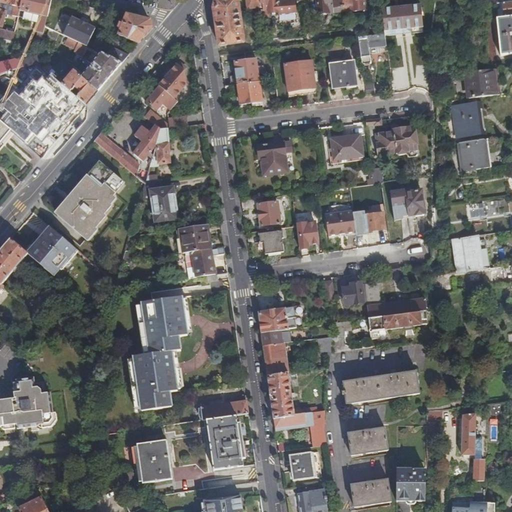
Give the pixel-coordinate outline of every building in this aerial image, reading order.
[(22,0),(0,0),(0,28),(1,29),(6,11),(2,10),(4,3),(14,6),(12,15),(18,17),(20,10),(22,0)] [(51,0),(22,0),(20,10),(39,15),(35,32),(43,33),(45,26),(50,7),(51,0)] [(216,0),(214,9),(216,20),(220,46),(245,42),(237,0),(216,0)] [(259,0),(246,0),(247,8),(249,8),(249,11),(254,10),(261,9),(259,0)] [(278,0),(259,0),(261,9),(261,16),(270,15),(270,13),(279,13),(279,14),(296,12),(294,0),(283,0),(278,1),(278,0)] [(343,7),(342,0),(316,0),(318,15),(329,13),(329,8),(343,7)] [(366,0),(342,0),(343,7),(351,6),(352,12),(367,10),(366,0)] [(7,14),(12,15),(14,6),(4,3),(2,10),(6,11),(8,11),(7,14)] [(421,6),(383,9),(384,25),(385,33),(385,34),(385,36),(424,33),(421,6)] [(149,21),(126,15),(123,25),(120,24),(118,29),(121,30),(118,35),(138,44),(152,28),(149,21)] [(511,16),(505,17),(497,18),(500,43),(511,42),(511,16)] [(73,40),(86,46),(95,30),(71,18),(62,35),(70,38),(73,40)] [(385,33),(384,25),(370,27),(371,35),(385,33)] [(0,28),(0,37),(13,40),(15,32),(1,29),(0,28)] [(59,33),(54,31),(51,37),(55,40),(59,33)] [(387,46),(385,36),(385,34),(358,37),(362,64),(371,63),(369,48),(376,47),(380,47),(387,46)] [(83,56),(88,47),(86,46),(73,40),(70,38),(67,46),(75,50),(74,52),(83,56)] [(511,54),(511,42),(500,43),(501,56),(511,54)] [(105,55),(121,64),(128,55),(112,47),(105,55)] [(82,77),(98,90),(121,64),(105,55),(100,53),(84,74),(82,77)] [(38,55),(37,56),(36,63),(43,68),(48,72),(51,68),(46,64),(47,63),(38,55)] [(0,63),(0,74),(7,72),(17,69),(34,64),(32,58),(10,65),(8,61),(0,63)] [(232,85),(259,82),(258,73),(263,73),(263,68),(258,68),(257,60),(236,62),(237,75),(231,76),(232,85)] [(293,64),(285,65),(289,97),(317,93),(312,61),(295,63),(293,63),(293,64)] [(354,61),(331,64),(334,89),(348,87),(349,87),(350,87),(356,86),(357,86),(354,61)] [(34,64),(17,69),(18,73),(27,70),(29,74),(43,68),(36,63),(34,64)] [(185,70),(177,64),(158,85),(159,86),(174,99),(186,83),(185,70)] [(268,81),(276,80),(274,67),(266,68),(268,81)] [(77,98),(86,105),(98,90),(82,77),(74,70),(62,85),(63,86),(70,92),(74,88),(81,93),(77,98)] [(466,73),(469,99),(496,95),(493,70),(466,73)] [(232,85),(230,85),(232,96),(240,95),(241,105),(259,102),(259,105),(263,105),(259,82),(232,85)] [(48,89),(39,99),(45,94),(59,104),(66,109),(75,117),(76,116),(86,105),(77,98),(70,92),(63,86),(56,95),(48,89)] [(174,99),(159,86),(146,101),(157,110),(162,104),(170,110),(177,102),(174,99)] [(45,94),(39,99),(40,100),(41,101),(51,109),(54,111),(59,104),(45,94)] [(0,111),(4,114),(10,107),(0,98),(0,111)] [(35,107),(45,115),(51,109),(41,101),(36,106),(35,107)] [(453,107),(455,126),(473,124),(478,123),(476,104),(453,107)] [(156,126),(161,130),(168,129),(169,129),(169,125),(150,110),(144,117),(156,126)] [(27,145),(41,157),(53,143),(40,133),(20,115),(15,121),(33,137),(27,145)] [(169,125),(169,129),(188,126),(187,116),(168,119),(169,125)] [(40,133),(53,143),(62,132),(63,132),(55,125),(50,120),(43,129),(42,128),(40,129),(42,131),(40,133)] [(0,143),(11,131),(0,121),(0,143)] [(473,124),(455,126),(457,137),(475,135),(473,124)] [(150,152),(153,155),(161,130),(156,126),(151,132),(143,126),(134,136),(142,143),(134,154),(143,161),(148,155),(150,152)] [(393,132),(380,135),(381,138),(377,139),(379,154),(396,152),(397,154),(399,155),(406,154),(408,152),(408,150),(416,149),(414,127),(393,130),(393,132)] [(152,159),(150,167),(158,166),(158,164),(170,163),(168,129),(161,130),(153,155),(152,159)] [(101,133),(94,141),(136,176),(140,165),(101,133)] [(361,135),(332,139),(335,164),(364,160),(361,135)] [(486,139),(458,143),(461,170),(485,167),(484,158),(485,158),(484,149),(488,148),(486,139)] [(274,144),(258,146),(259,158),(262,158),(264,175),(288,172),(285,153),(292,152),(291,142),(281,143),(281,140),(280,140),(274,140),(273,141),(274,144)] [(379,161),(372,162),(375,184),(382,182),(384,182),(382,168),(380,168),(379,161)] [(57,215),(86,239),(106,217),(104,215),(111,206),(107,203),(124,183),(101,163),(57,215)] [(357,187),(350,188),(352,200),(359,199),(357,187)] [(172,189),(152,192),(156,220),(176,218),(172,189)] [(422,191),(406,193),(407,202),(409,215),(416,214),(416,216),(425,215),(425,213),(422,191)] [(309,192),(293,194),(294,205),(310,202),(309,192)] [(264,198),(243,201),(244,210),(259,208),(262,226),(281,223),(280,220),(280,214),(278,201),(265,203),(264,198)] [(409,215),(407,202),(393,204),(396,220),(409,218),(409,215)] [(356,232),(353,212),(326,216),(329,236),(356,232)] [(366,225),(366,228),(366,231),(385,229),(383,213),(359,216),(360,225),(361,225),(366,225)] [(297,225),(297,226),(300,248),(310,246),(310,244),(319,243),(316,223),(297,225)] [(186,254),(211,250),(207,225),(179,229),(183,254),(186,254)] [(39,263),(53,275),(64,263),(62,262),(74,248),(48,226),(40,236),(42,238),(38,242),(36,240),(26,252),(27,254),(39,263)] [(283,231),(260,234),(261,245),(262,246),(265,246),(266,254),(269,254),(270,256),(281,255),(281,252),(285,252),(284,244),(286,244),(285,238),(284,238),(283,231)] [(477,236),(453,239),(458,273),(482,270),(478,241),(477,236)] [(0,283),(1,284),(27,254),(26,252),(10,239),(0,250),(0,283)] [(478,241),(482,270),(489,269),(485,240),(478,241)] [(212,256),(225,254),(224,248),(211,250),(186,254),(187,256),(185,256),(188,279),(207,276),(215,275),(212,256)] [(126,251),(122,263),(132,261),(131,251),(126,251)] [(335,300),(333,283),(325,284),(328,301),(335,300)] [(364,302),(362,284),(362,283),(351,285),(351,288),(344,288),(346,305),(364,303),(364,302)] [(369,319),(427,311),(425,299),(381,305),(379,284),(365,286),(367,301),(369,319)] [(136,359),(143,408),(144,411),(171,407),(170,392),(177,391),(175,375),(165,376),(164,365),(173,364),(172,352),(181,350),(179,336),(187,335),(186,325),(174,327),(173,317),(185,315),(182,297),(144,302),(145,305),(150,345),(151,354),(144,355),(136,356),(136,359)] [(137,306),(144,355),(151,354),(150,345),(145,305),(137,306)] [(259,312),(262,332),(281,330),(297,328),(296,317),(287,318),(286,308),(259,312)] [(426,324),(427,311),(369,319),(371,331),(426,324)] [(174,327),(186,325),(185,315),(173,317),(174,327)] [(339,323),(336,323),(338,335),(345,335),(345,333),(352,332),(351,321),(339,323)] [(54,330),(63,337),(67,332),(56,324),(53,328),(54,330)] [(262,332),(274,418),(295,415),(285,342),(283,342),(281,330),(262,332)] [(333,336),(321,338),(322,351),(332,350),(332,344),(334,343),(333,336)] [(91,345),(97,347),(99,340),(93,338),(91,345)] [(136,409),(143,408),(136,359),(129,360),(136,409)] [(165,376),(175,375),(173,364),(164,365),(165,376)] [(358,380),(343,382),(345,391),(342,392),(343,395),(345,394),(346,404),(419,393),(416,372),(397,374),(396,372),(391,373),(391,375),(363,379),(363,377),(357,378),(358,380)] [(0,424),(17,422),(22,422),(23,428),(38,426),(37,424),(48,423),(52,419),(51,414),(53,413),(50,393),(41,394),(41,390),(37,388),(35,388),(33,378),(16,380),(16,383),(18,392),(13,393),(14,398),(0,399),(0,424)] [(236,414),(248,413),(246,398),(200,405),(202,420),(207,419),(236,414)] [(427,426),(427,441),(439,441),(439,427),(437,428),(437,422),(433,422),(433,419),(437,419),(437,410),(428,410),(427,426)] [(314,446),(327,444),(325,428),(326,411),(295,415),(274,418),(276,427),(313,422),(314,426),(311,426),(314,446)] [(243,466),(236,414),(207,419),(215,470),(243,466)] [(476,414),(463,415),(462,455),(474,455),(476,414)] [(364,431),(348,433),(351,455),(388,450),(385,428),(369,430),(369,428),(364,429),(364,431)] [(169,453),(167,440),(137,444),(143,483),(173,479),(169,453)] [(318,451),(290,455),(294,480),(322,476),(318,451)] [(97,481),(97,478),(93,453),(81,455),(85,482),(97,481)] [(474,482),(484,481),(485,460),(474,460),(474,482)] [(397,501),(425,502),(426,469),(414,469),(397,468),(397,501)] [(66,478),(66,485),(79,484),(78,476),(66,478)] [(367,483),(351,485),(355,507),(391,502),(388,480),(372,482),(372,480),(367,481),(367,483)] [(325,489),(299,493),(302,511),(322,511),(328,510),(325,489)] [(473,489),(473,496),(473,502),(453,501),(452,511),(487,511),(487,509),(484,509),(484,504),(485,489),(474,489),(473,489)] [(212,500),(215,511),(242,511),(240,495),(212,500)] [(19,508),(20,511),(47,511),(41,497),(19,508)] [(125,501),(129,511),(147,511),(141,498),(125,501)] [(215,511),(212,500),(204,501),(205,509),(207,511),(215,511)]
